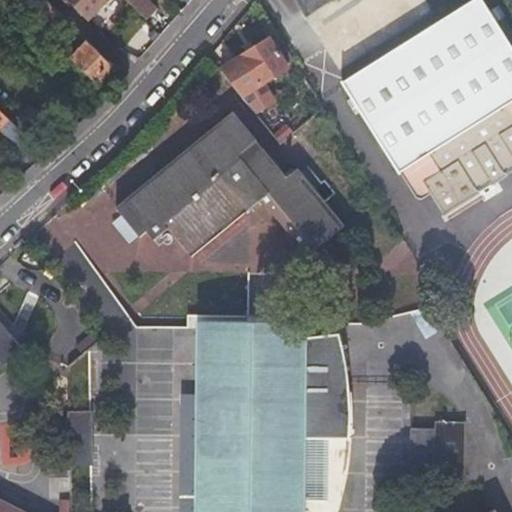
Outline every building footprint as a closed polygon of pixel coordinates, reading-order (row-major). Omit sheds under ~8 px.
[(70,57),(97,84),(113,67),(45,0),(19,0),(74,54),(70,57)] [(67,0),(86,18),(103,0),(67,0)] [(126,0),(145,18),(156,6),(149,0),(126,0)] [(429,192),(442,214),(478,192),(477,191),(490,183),(490,184),(506,174),(505,173),(511,168),(511,50),(480,0),(472,0),(342,82),(341,81),(340,82),(397,173),(399,172),(414,196),(420,198),(429,192)] [(220,70),(242,97),(287,68),(268,39),(220,70)] [(36,161),(44,154),(0,110),(0,126),(2,125),(5,128),(6,127),(29,149),(27,151),(36,161)] [(262,200),(308,257),(344,227),(296,169),(285,178),(261,148),(258,151),(252,144),(256,141),(231,112),(114,207),(139,237),(146,232),(153,241),(168,229),(191,258),(262,200)] [(267,131),(283,143),(294,130),(277,117),(267,131)] [(0,359),(17,346),(0,325),(0,359)] [(302,511),(304,455),(348,456),(349,449),(350,444),(352,436),(352,432),(353,425),(354,418),(354,411),(354,403),(353,389),(353,381),(352,373),(350,365),(347,352),(345,344),(309,343),(310,332),(204,329),(199,499),(178,497),(178,511),(302,511)] [(68,357),(67,395),(92,396),(93,358),(68,357)] [(96,413),(74,413),(72,460),(94,460),(96,413)] [(462,481),(464,419),(437,418),(437,479),(462,481)] [(0,511),(494,511),(493,509),(486,511),(429,511),(429,502),(404,501),(403,511),(19,511),(0,502),(0,511)]
